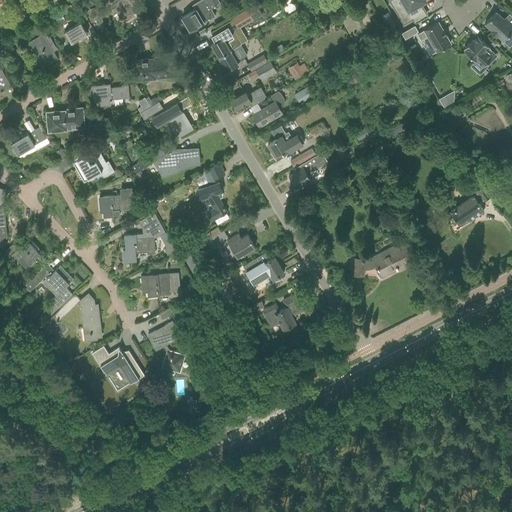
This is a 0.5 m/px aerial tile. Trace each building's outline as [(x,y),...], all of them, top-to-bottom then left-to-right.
[(109,0),(121,20),(136,12),(140,9),(134,0),(109,0)] [(195,9),(182,17),(190,30),(215,16),(210,8),(223,1),(222,0),(201,0),(193,5),(195,9)] [(401,0),(402,1),(398,3),(403,10),(397,13),(403,24),(412,19),(413,18),(412,16),(423,9),(420,4),(419,2),(421,0),(401,0)] [(78,3),(72,6),(77,15),(78,14),(81,20),(83,19),(84,21),(88,19),(78,3)] [(256,3),(231,17),(232,18),(238,29),(241,27),(262,14),(256,3)] [(90,8),(85,10),(90,22),(95,20),(96,20),(101,18),(96,5),(90,8)] [(495,12),(484,24),(492,30),(490,31),(496,36),(497,35),(503,41),(505,39),(511,31),(511,16),(509,14),(505,18),(504,17),(503,19),(495,12)] [(395,26),(389,15),(383,19),(389,29),(395,26)] [(210,31),(216,41),(211,44),(219,57),(230,50),(241,44),(234,33),(227,21),(210,31)] [(87,34),(82,25),(80,22),(64,32),(71,43),(87,34)] [(438,22),(417,34),(421,41),(427,37),(436,52),(450,44),(446,36),(447,35),(443,29),(442,30),(438,22)] [(418,31),(414,26),(402,33),(405,39),(418,31)] [(46,32),(43,34),(28,43),(42,67),(57,58),(52,51),(56,49),(46,32)] [(472,39),(463,49),(465,50),(464,51),(477,62),(477,61),(483,67),(492,57),(491,56),(494,53),(489,48),(490,47),(477,36),(473,41),(472,39)] [(236,60),(230,50),(219,57),(226,70),(238,64),(238,65),(246,61),(243,56),(236,60)] [(24,65),(19,51),(12,54),(17,67),(24,65)] [(267,61),(263,55),(247,65),(251,70),(267,61)] [(153,58),(136,60),(138,80),(153,78),(152,73),(172,71),(170,56),(165,57),(166,61),(153,62),(153,58)] [(270,62),(247,75),(250,79),(258,75),(261,79),(275,71),(270,62)] [(288,68),(294,80),(308,71),(304,63),(299,66),(297,63),(288,68)] [(0,91),(11,86),(0,67),(0,91)] [(129,97),(127,85),(122,85),(122,86),(110,88),(109,84),(93,86),(94,101),(100,100),(101,105),(110,104),(109,100),(111,100),(111,99),(129,97)] [(314,97),(308,86),(294,94),(300,105),(314,97)] [(245,91),(239,94),(231,99),(237,109),(250,101),(253,105),(266,97),(260,88),(247,95),(245,91)] [(274,101),(261,109),(252,115),(259,127),(282,113),(279,108),(283,106),(284,101),(283,99),(284,98),(280,92),(279,92),(278,90),(270,95),(274,101)] [(148,96),(145,98),(150,106),(158,102),(166,97),(164,96),(161,98),(159,96),(156,98),(155,97),(150,100),(148,96)] [(188,96),(179,102),(176,104),(175,103),(152,117),(157,126),(169,119),(179,135),(190,129),(179,110),(192,103),(188,96)] [(141,106),(138,108),(140,112),(150,107),(145,97),(138,101),(141,106)] [(144,119),(162,108),(158,102),(150,106),(150,107),(140,112),(144,119)] [(60,110),(46,112),(47,126),(48,127),(48,128),(49,129),(49,130),(50,130),(51,131),(52,131),(53,131),(65,130),(65,128),(67,127),(67,130),(84,128),(84,123),(82,107),(75,108),(76,113),(65,114),(65,110),(64,110),(64,111),(60,111),(60,110)] [(103,129),(98,121),(92,125),(97,133),(103,129)] [(271,131),(276,139),(269,143),(269,144),(267,145),(271,151),(273,150),(277,156),(283,153),(284,154),(303,143),(299,136),(293,140),(288,131),(285,133),(281,125),(271,131)] [(311,130),(314,136),(321,133),(317,126),(311,130)] [(424,136),(429,143),(443,134),(438,126),(424,136)] [(22,135),(11,142),(14,147),(12,148),(11,149),(11,150),(12,151),(13,153),(14,154),(15,155),(17,153),(18,155),(34,145),(36,149),(43,145),(41,141),(42,141),(35,129),(34,130),(29,133),(23,136),(22,135)] [(365,129),(355,134),(358,140),(368,135),(365,129)] [(98,137),(97,138),(100,143),(106,140),(104,137),(103,134),(98,137)] [(133,145),(130,139),(123,143),(126,149),(133,145)] [(95,140),(83,147),(88,154),(74,162),(85,181),(97,174),(100,180),(116,171),(109,160),(107,161),(95,140)] [(172,149),(153,161),(163,176),(176,167),(177,168),(180,167),(180,166),(199,164),(198,152),(186,153),(184,153),(183,153),(180,152),(177,152),(176,151),(174,151),(172,149)] [(312,149),(306,152),(290,161),(293,167),(315,154),(312,149)] [(295,172),(289,176),(290,178),(291,180),(296,188),(311,180),(307,174),(328,162),(322,152),(315,156),(293,169),(295,172)] [(147,156),(131,167),(135,174),(140,171),(152,163),(151,163),(147,156)] [(207,169),(194,176),(197,181),(206,176),(209,185),(198,190),(201,199),(207,197),(214,208),(206,212),(211,221),(214,219),(218,225),(229,218),(226,212),(227,212),(216,194),(222,191),(218,182),(216,178),(224,174),(219,164),(207,169)] [(464,182),(472,193),(473,196),(451,210),(452,211),(447,214),(451,221),(455,218),(460,225),(469,219),(470,220),(484,211),(478,202),(481,201),(482,202),(493,194),(486,184),(477,190),(470,179),(464,182)] [(102,196),(102,197),(99,198),(99,197),(100,212),(101,212),(101,211),(103,211),(104,216),(120,215),(119,210),(134,208),(132,188),(121,189),(121,194),(102,196)] [(142,189),(136,192),(141,201),(147,197),(142,189)] [(135,235),(135,234),(124,235),(126,250),(123,251),(124,261),(136,260),(135,252),(148,251),(148,253),(155,253),(153,237),(158,235),(165,232),(154,212),(139,220),(143,226),(143,235),(135,235)] [(227,237),(223,230),(208,239),(212,246),(227,237)] [(238,233),(227,240),(237,257),(255,246),(247,234),(241,237),(238,233)] [(13,244),(3,253),(0,255),(0,260),(2,263),(3,262),(12,254),(26,269),(31,264),(41,254),(37,250),(39,248),(36,245),(34,247),(28,241),(19,250),(13,244)] [(172,244),(164,248),(167,255),(175,250),(172,244)] [(364,259),(356,258),(351,258),(349,274),(363,275),(363,268),(365,268),(367,268),(369,268),(370,268),(372,267),(374,267),(375,266),(376,265),(382,276),(396,268),(397,269),(398,268),(397,265),(402,262),(405,267),(413,263),(403,244),(381,256),(380,254),(372,258),(373,260),(372,261),(370,261),(369,262),(367,262),(366,262),(365,262),(364,261),(364,259)] [(246,264),(243,266),(253,284),(263,278),(268,286),(280,279),(278,276),(284,273),(274,257),(269,259),(265,253),(246,264)] [(60,265),(49,276),(49,275),(48,276),(48,277),(43,282),(56,295),(51,300),(58,308),(72,294),(65,287),(73,279),(60,265)] [(29,291),(45,276),(40,270),(24,285),(29,291)] [(178,273),(151,275),(142,276),(143,291),(148,291),(148,296),(170,294),(170,292),(180,291),(178,273)] [(218,286),(226,282),(224,277),(215,282),(218,286)] [(81,300),(75,294),(42,326),(46,330),(53,323),(54,325),(80,300),(85,340),(97,339),(96,336),(101,335),(100,323),(97,323),(96,313),(98,312),(98,304),(94,304),(94,300),(88,293),(81,300)] [(291,316),(305,309),(296,293),(283,300),(286,307),(279,311),(275,304),(262,311),(269,324),(278,320),(283,329),(295,323),(291,316)] [(233,307),(239,319),(251,312),(244,301),(233,307)] [(263,306),(261,301),(252,305),(254,311),(263,306)] [(162,319),(173,314),(170,308),(159,314),(162,319)] [(172,321),(157,330),(148,335),(156,349),(163,346),(166,352),(162,368),(180,373),(185,355),(169,350),(166,344),(180,336),(172,321)] [(331,331),(323,335),(329,348),(337,344),(331,331)] [(123,353),(122,351),(119,346),(109,353),(103,345),(92,352),(106,374),(119,366),(130,384),(144,375),(128,350),(127,350),(128,352),(123,353)] [(146,382),(137,390),(141,394),(150,387),(146,382)]
